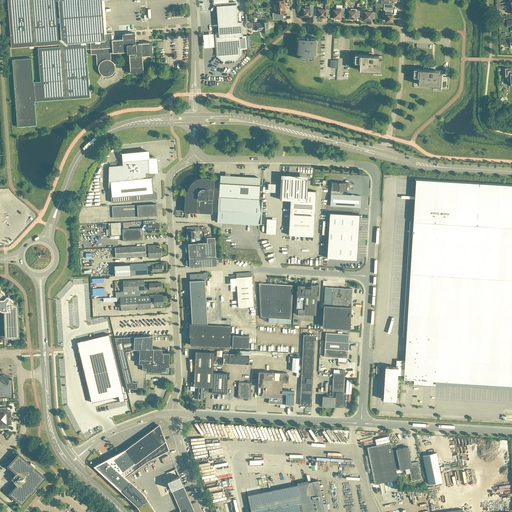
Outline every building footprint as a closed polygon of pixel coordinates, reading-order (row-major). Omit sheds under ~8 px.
[(7,0),(11,48),(38,46),(38,48),(40,81),(33,82),(32,58),(12,59),(15,103),(17,127),(37,125),(35,106),(38,106),(37,101),(42,101),(90,97),(89,91),(86,49),(91,49),(91,55),(96,54),(97,66),(99,66),(98,67),(98,68),(98,69),(99,70),(99,71),(99,72),(100,73),(101,73),(101,74),(102,74),(102,75),(103,75),(104,76),(105,76),(106,76),(108,76),(109,76),(110,76),(110,75),(111,75),(112,75),(112,74),(113,74),(113,73),(114,72),(115,71),(115,70),(115,69),(115,68),(115,67),(115,66),(115,65),(114,64),(114,63),(113,63),(113,62),(112,62),(112,61),(110,60),(111,59),(110,53),(127,52),(127,54),(129,54),(130,73),(143,72),(142,56),(153,55),(152,49),(152,42),(138,43),(136,41),(135,33),(122,34),(122,39),(112,40),(112,33),(104,33),(102,0),(104,0),(7,0)] [(216,6),(218,33),(217,33),(216,35),(217,56),(222,60),(236,59),(240,54),(239,36),(243,36),(242,22),(238,23),(236,5),(229,5),(228,0),(213,0),(214,4),(215,4),(216,6)] [(328,16),(329,10),(329,4),(325,4),(325,6),(325,10),(318,9),(317,17),(325,17),(325,16),(328,16)] [(383,18),(385,18),(385,21),(392,21),(393,13),(391,13),(392,11),(393,11),(393,4),(388,4),(384,4),(384,10),(387,10),(387,13),(383,13),(383,18)] [(310,7),(305,6),(305,9),(301,8),(301,12),(302,12),(302,16),(310,17),(310,15),(313,15),(313,5),(310,5),(310,7)] [(285,12),(285,6),(275,7),(275,8),(275,13),(273,13),(273,17),(283,17),(283,13),(285,12)] [(341,18),(341,17),(344,17),(344,9),(336,8),(336,10),(333,10),(333,18),(341,18)] [(360,9),(351,9),(350,11),(348,11),(348,19),(355,19),(355,18),(359,18),(360,9)] [(372,19),(375,19),(375,12),(364,12),(364,19),(372,20),(372,19)] [(269,32),(268,22),(260,23),(255,24),(255,31),(261,31),(261,33),(269,32)] [(208,35),(202,35),(203,48),(208,48),(214,47),(213,34),(208,35)] [(304,42),(304,37),(297,37),(297,43),(300,44),(300,48),(297,48),(297,53),(300,53),(299,59),(304,59),(304,56),(309,56),(308,59),(313,60),(313,56),(313,55),(313,54),(316,54),(317,49),(313,49),(314,44),(317,44),(318,38),(310,38),(310,42),(309,42),(304,42)] [(369,56),(369,55),(354,55),(354,63),(359,63),(359,70),(373,71),(373,73),(381,73),(382,56),(374,56),(373,56),(373,53),(372,53),(371,53),(369,53),(369,56)] [(430,70),(415,69),(414,77),(420,77),(419,85),(434,85),(434,89),(442,89),(443,75),(443,70),(435,70),(434,70),(434,68),(433,68),(431,68),(431,70),(430,70)] [(502,69),(503,76),(507,76),(507,85),(511,84),(511,73),(509,73),(508,68),(502,69)] [(151,178),(151,173),(156,173),(154,157),(149,158),(149,153),(122,155),(123,165),(109,166),(112,196),(111,197),(111,202),(130,201),(157,198),(156,192),(152,193),(151,178)] [(98,184),(92,184),(93,187),(90,188),(91,192),(90,192),(91,196),(87,197),(87,202),(85,202),(86,205),(96,202),(98,206),(101,206),(100,203),(102,202),(101,198),(103,198),(102,195),(101,186),(101,177),(101,176),(100,172),(96,174),(96,176),(97,181),(98,184)] [(217,222),(257,225),(258,223),(261,224),(263,201),(262,201),(259,201),(259,199),(260,183),(260,178),(220,176),(220,180),(219,197),(217,222)] [(214,187),(213,187),(214,179),(204,179),(204,180),(203,180),(202,180),(200,181),(199,181),(197,182),(196,182),(195,183),(194,184),(193,185),(192,186),(192,187),(191,188),(191,189),(190,190),(190,191),(190,192),(188,192),(188,197),(186,197),(185,212),(187,212),(188,213),(190,212),(212,213),(213,189),(214,187)] [(280,198),(280,200),(291,200),(289,235),(314,236),(317,191),(307,191),(307,181),(297,180),(292,179),(292,180),(282,179),(281,198),(280,198)] [(436,386),(436,384),(436,381),(511,385),(511,184),(417,179),(405,361),(397,360),(396,367),(386,367),(384,400),(397,400),(398,375),(405,376),(405,379),(414,380),(414,382),(414,385),(436,386)] [(347,191),(348,183),(332,182),(331,190),(331,194),(330,206),(360,208),(361,196),(354,195),(351,195),(346,195),(347,191)] [(156,204),(137,205),(112,207),(113,218),(157,216),(156,204)] [(330,213),(327,258),(357,260),(360,215),(330,213)] [(267,219),(266,234),(271,234),(271,228),(276,228),(276,225),(271,225),(272,219),(267,219)] [(151,224),(151,221),(144,221),(144,230),(142,230),(142,228),(122,229),(123,241),(143,240),(142,233),(159,232),(159,224),(151,224)] [(198,231),(198,227),(192,227),(192,231),(186,231),(187,238),(191,238),(191,241),(196,241),(196,237),(199,237),(199,231),(198,231)] [(207,238),(207,242),(188,243),(188,245),(186,245),(186,253),(189,253),(189,258),(187,258),(187,266),(189,266),(189,267),(217,266),(215,237),(207,238)] [(145,246),(115,248),(116,258),(146,256),(145,246)] [(161,248),(156,248),(156,246),(148,246),(149,258),(161,258),(161,248)] [(114,265),(115,276),(148,274),(147,264),(122,265),(114,265)] [(190,274),(190,281),(189,281),(192,323),(189,323),(190,332),(189,332),(189,336),(189,337),(190,337),(190,345),(230,347),(231,325),(207,324),(205,280),(207,280),(206,278),(209,278),(209,272),(204,272),(204,274),(190,274)] [(253,306),(251,276),(236,277),(238,307),(253,306)] [(123,281),(124,292),(144,290),(149,290),(150,290),(161,290),(161,283),(144,284),(144,280),(143,280),(130,281),(123,281)] [(293,285),(259,283),(261,317),(291,319),(293,285)] [(317,315),(318,295),(319,286),(310,285),(310,286),(305,286),(305,285),(297,285),(297,295),(296,314),(317,315)] [(7,295),(6,296),(0,290),(0,288),(0,287),(0,308),(0,309),(1,309),(2,309),(3,310),(4,310),(6,337),(11,337),(11,339),(11,340),(12,340),(16,339),(16,337),(19,337),(17,303),(15,304),(9,298),(9,297),(9,296),(8,295),(7,295)] [(350,328),(351,316),(353,315),(353,313),(352,312),(351,312),(351,307),(352,289),(333,288),(332,306),(324,306),(323,327),(350,328)] [(151,309),(150,301),(150,295),(120,297),(118,297),(116,298),(118,311),(121,311),(151,309)] [(154,304),(163,304),(163,295),(150,295),(150,301),(154,300),(154,304)] [(326,333),(325,341),(349,343),(349,342),(348,342),(349,334),(326,333)] [(87,351),(79,353),(80,353),(91,400),(91,403),(118,396),(120,402),(125,400),(109,334),(102,336),(103,340),(85,344),(87,351)] [(232,347),(242,348),(248,348),(249,336),(232,335),(232,347)] [(312,406),(315,335),(304,335),(300,405),(312,406)] [(126,352),(134,350),(134,348),(139,349),(139,363),(143,363),(142,368),(146,368),(146,372),(161,372),(168,373),(168,367),(169,367),(170,364),(169,364),(169,353),(161,353),(161,349),(151,349),(152,336),(115,338),(123,371),(130,369),(126,352)] [(349,343),(325,341),(324,357),(347,358),(348,351),(349,351),(349,343)] [(195,386),(205,387),(208,387),(212,387),(211,393),(226,393),(227,373),(213,373),(214,352),(196,351),(194,386),(195,386)] [(224,363),(249,365),(250,355),(224,354),(224,363)] [(130,369),(123,371),(127,388),(137,389),(138,382),(133,382),(130,369)] [(3,374),(2,374),(2,370),(0,370),(0,397),(7,397),(7,398),(13,397),(12,379),(9,379),(8,378),(8,377),(7,376),(7,375),(6,375),(5,374),(4,374),(3,374)] [(333,373),(333,392),(344,393),(345,371),(340,370),(340,373),(333,373)] [(282,394),(282,393),(288,393),(288,391),(282,390),(283,382),(289,383),(289,375),(288,373),(259,371),(258,387),(263,387),(263,393),(261,393),(261,397),(269,398),(269,399),(272,399),(272,394),(282,394)] [(253,389),(251,389),(252,383),(239,382),(238,398),(251,399),(251,393),(253,393),(253,389)] [(204,399),(205,392),(205,387),(195,386),(194,398),(204,399)] [(286,404),(287,404),(287,405),(291,405),(291,404),(294,404),(294,391),(288,391),(288,393),(282,393),(282,394),(272,394),(272,399),(269,399),(269,403),(286,404)] [(343,407),(344,393),(333,392),(332,397),(323,396),(323,406),(343,407)] [(0,407),(0,428),(8,429),(8,425),(12,425),(12,420),(11,419),(10,419),(10,417),(11,417),(12,416),(11,416),(11,411),(8,411),(8,408),(0,407)] [(159,424),(125,449),(93,466),(137,506),(140,511),(155,511),(143,493),(126,477),(146,462),(169,450),(159,424)] [(398,479),(397,477),(390,443),(367,448),(369,457),(367,457),(368,461),(370,460),(375,484),(398,479)] [(400,476),(400,473),(402,472),(402,469),(410,468),(412,481),(422,479),(418,462),(411,463),(408,447),(397,449),(396,444),(390,443),(397,477),(400,476)] [(229,453),(215,455),(221,491),(218,492),(219,496),(232,494),(232,489),(235,489),(229,453)] [(423,455),(429,484),(442,482),(436,453),(423,455)] [(10,493),(21,503),(31,492),(32,493),(32,494),(36,489),(35,488),(45,477),(34,467),(35,467),(35,466),(31,463),(30,464),(19,454),(9,465),(17,473),(13,477),(14,477),(16,479),(14,482),(14,481),(14,482),(18,485),(16,487),(15,485),(12,489),(13,490),(10,493)] [(162,459),(164,464),(171,461),(168,456),(162,459)] [(179,476),(167,481),(171,491),(183,485),(179,476)] [(248,495),(251,511),(328,511),(326,503),(324,504),(319,480),(307,483),(248,495)]
